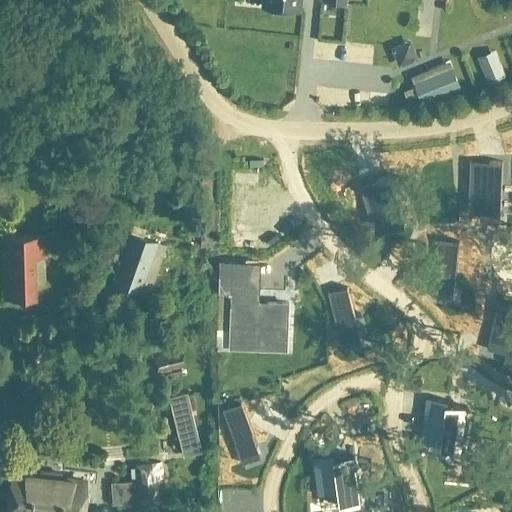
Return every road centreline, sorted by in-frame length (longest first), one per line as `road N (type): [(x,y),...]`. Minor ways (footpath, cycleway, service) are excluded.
road 1 (unclassified): [(511,105),(388,130),(249,128),(217,107),(150,0)]
road 2 (track): [(243,126),(221,150),(198,156),(0,149)]
